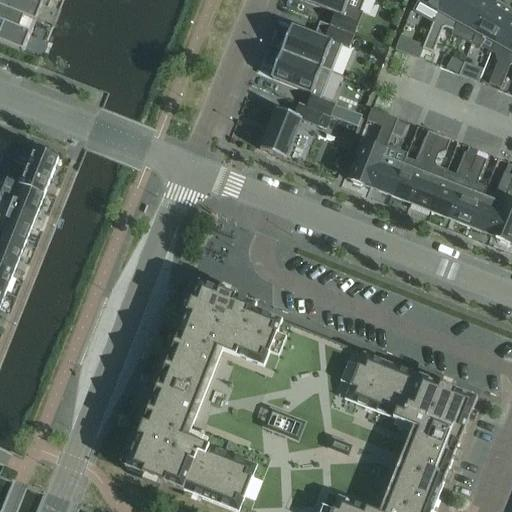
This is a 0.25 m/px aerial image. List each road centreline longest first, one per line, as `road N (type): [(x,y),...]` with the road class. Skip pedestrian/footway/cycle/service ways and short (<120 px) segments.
road 1 (residential): [(55,511),(191,168)]
road 2 (residential): [(511,295),(191,168)]
road 3 (residential): [(191,168),(258,0)]
